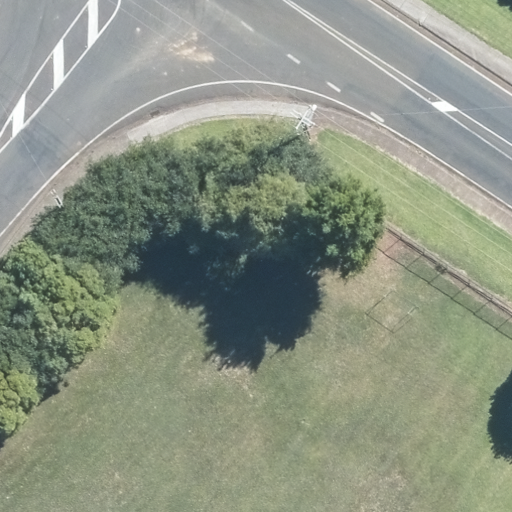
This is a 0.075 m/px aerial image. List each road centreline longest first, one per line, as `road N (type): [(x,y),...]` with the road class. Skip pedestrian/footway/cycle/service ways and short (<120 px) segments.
road 1 (unclassified): [(288,0),(511,144)]
road 2 (unclassified): [(107,0),(0,143)]
